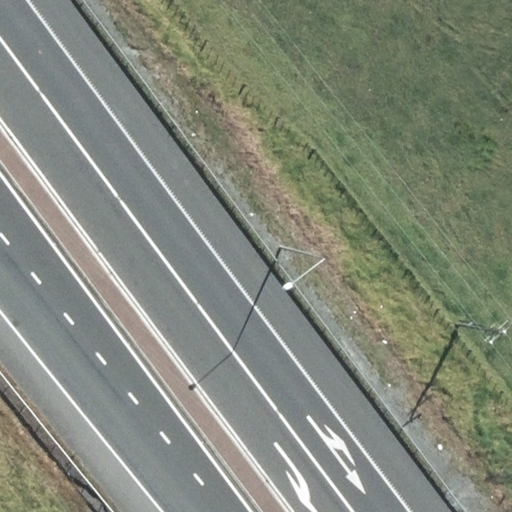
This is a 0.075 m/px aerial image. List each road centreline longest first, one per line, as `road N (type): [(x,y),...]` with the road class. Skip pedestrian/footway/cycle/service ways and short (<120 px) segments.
road 1 (trunk): [(0,3),(382,511)]
road 2 (trunk): [(216,511),(0,236)]
